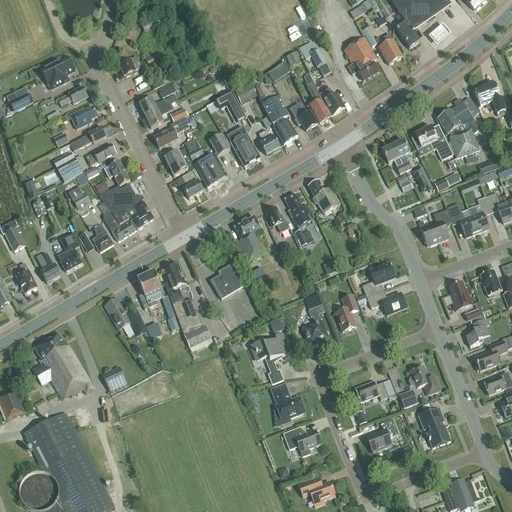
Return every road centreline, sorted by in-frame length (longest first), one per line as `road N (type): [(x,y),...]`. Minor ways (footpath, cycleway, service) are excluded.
road 1 (residential): [(402,485),(363,496),(321,384),(333,369),(437,332)]
road 2 (secondary): [(340,146),(459,61),(511,12)]
road 3 (secondary): [(0,346),(184,239)]
road 4 (residential): [(184,239),(99,76),(99,55)]
road 5 (secondary): [(184,239),(340,146)]
road 6 (residential): [(418,282),(399,230),(371,206),(340,146)]
road 7 (residential): [(484,455),(437,332)]
